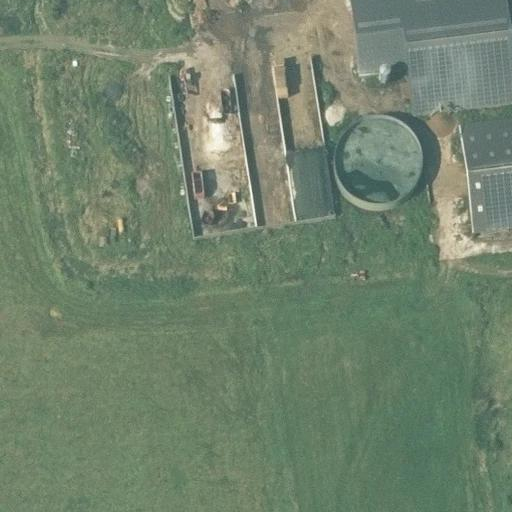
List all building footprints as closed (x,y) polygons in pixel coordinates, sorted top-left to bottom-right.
[(405,74),(412,119),(511,106),(511,0),(352,0),(349,1),(357,79),(405,74)] [(311,61),(274,66),(296,220),(333,215),(330,193),(329,193),(311,61)] [(511,124),(458,131),(470,232),(511,226),(511,124)] [(343,202),(407,203),(408,128),(344,127),(343,202)] [(99,218),(103,242),(112,240),(108,216),(99,218)]
